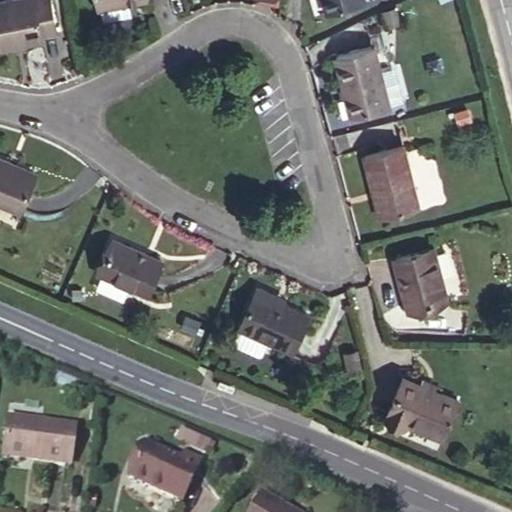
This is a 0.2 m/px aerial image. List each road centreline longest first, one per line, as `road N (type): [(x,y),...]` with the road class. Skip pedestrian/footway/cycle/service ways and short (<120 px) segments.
road 1 (residential): [(58,114),(111,92),(215,24),(261,31),(290,52),(338,258),(312,270),(181,209)]
road 2 (tertiary): [(463,511),(0,318)]
road 3 (residential): [(181,209),(58,114)]
